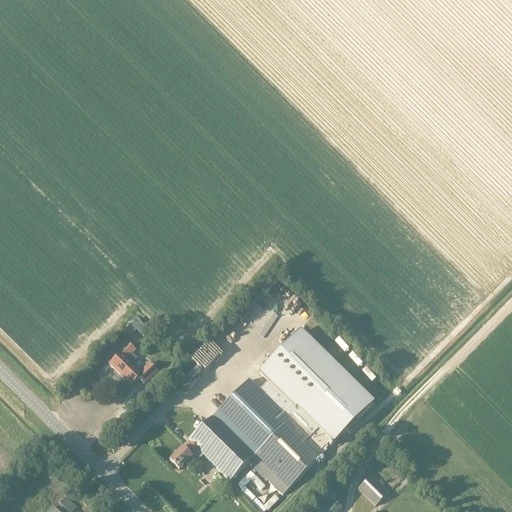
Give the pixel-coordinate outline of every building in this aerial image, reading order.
[(329,442),(332,445),(372,405),(303,337),(306,335),(301,330),(299,333),(298,333),(259,373),(292,405),(283,415),(320,452),(329,442)] [(124,358),(133,349),(129,345),(109,365),(130,386),(138,379),(144,385),(157,373),(148,364),(139,373),(124,358)] [(189,442),(190,443),(197,450),(229,482),(248,463),(282,496),(323,455),(320,452),(283,415),(248,381),(189,442)] [(182,449),(169,462),(178,471),(191,458),(190,457),(197,450),(190,443),(183,450),(182,449)] [(374,507),(389,492),(372,475),(357,490),(374,507)] [(338,511),(341,509),(330,497),(314,511),(338,511)]
